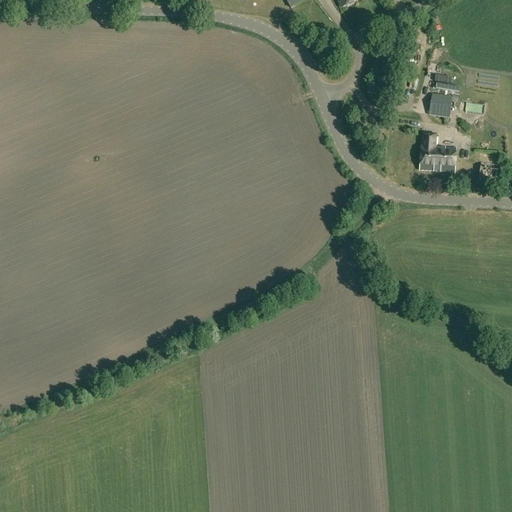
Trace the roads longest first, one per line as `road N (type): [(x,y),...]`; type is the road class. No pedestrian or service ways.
road 1 (tertiary): [(0,0),(255,26),(297,54),(322,100)]
road 2 (tertiary): [(322,100),(345,154),(378,185),(410,198),(511,204)]
road 3 (unclassified): [(322,100),(348,83),(378,30),(431,0)]
